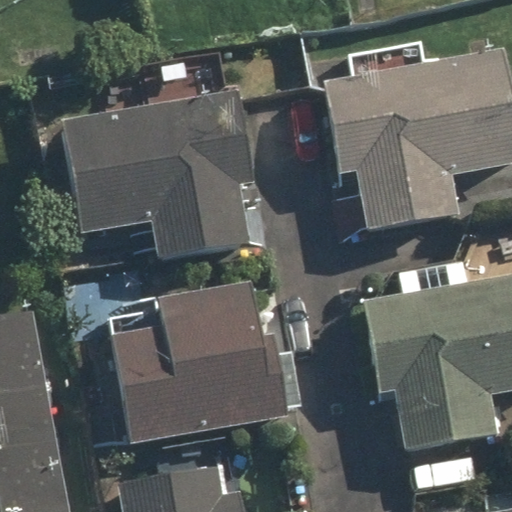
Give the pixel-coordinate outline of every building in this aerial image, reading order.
[(511,103),(503,50),(327,80),(343,177),(364,174),(375,236),(468,219),(461,178),(511,169),(511,103)] [(69,127),(89,234),(158,222),(165,259),(256,242),(246,183),(261,181),(246,95),(69,127)] [(137,447),(298,416),(282,334),(265,338),(255,283),(162,301),(167,327),(116,336),(137,447)] [(511,283),(371,311),(387,393),(402,390),(413,449),(508,430),(501,397),(511,394),(511,283)] [(71,511),(37,307),(0,312),(0,511),(71,511)] [(255,511),(253,492),(232,496),(227,459),(127,474),(132,511),(255,511)]
